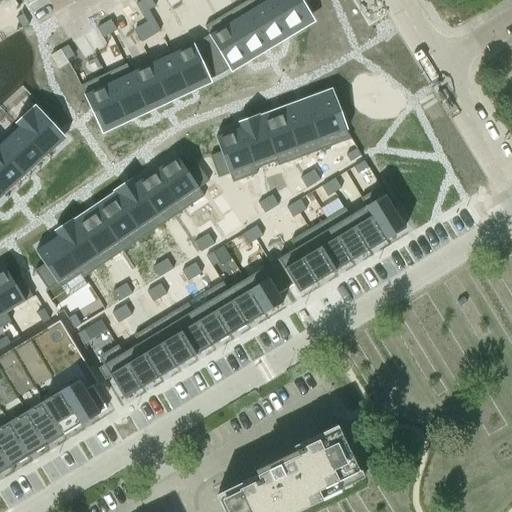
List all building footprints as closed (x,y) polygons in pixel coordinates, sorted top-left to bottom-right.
[(151,0),(143,0),(142,1),(145,5),(149,11),(155,7),(151,0)] [(268,0),(248,0),(244,3),(270,45),(272,43),(286,35),(289,33),(268,0)] [(268,0),(289,33),(292,32),(292,31),(301,26),(309,21),(296,0),(268,0)] [(142,1),(135,5),(142,15),(149,11),(145,5),(142,1)] [(244,3),(225,15),(250,57),(253,55),(267,47),(270,45),(244,3)] [(23,15),(16,19),(22,29),(29,25),(23,15)] [(201,40),(220,75),(233,67),(247,59),(250,57),(225,15),(204,27),(209,35),(201,40)] [(110,20),(103,24),(110,35),(116,31),(110,20)] [(103,24),(96,28),(103,39),(110,35),(103,24)] [(201,40),(171,54),(171,56),(187,90),(220,75),(201,40)] [(68,46),(60,50),(67,61),(74,57),(68,46)] [(60,50),(50,56),(58,70),(68,64),(60,50)] [(171,54),(150,64),(167,100),(187,90),(171,56),(171,54)] [(126,65),(125,65),(145,107),(146,110),(167,100),(150,64),(130,74),(126,65)] [(125,65),(105,75),(125,119),(146,110),(145,107),(125,65)] [(105,75),(80,86),(91,109),(94,107),(104,130),(125,119),(105,75)] [(330,95),(306,104),(323,150),(344,142),(351,140),(339,121),(330,95)] [(306,104),(284,112),(301,158),(323,150),(306,104)] [(41,107),(18,128),(45,157),(48,155),(47,154),(62,141),(55,134),(61,128),(41,107)] [(272,112),(260,116),(278,167),(301,158),(284,112),(274,116),(272,112)] [(249,125),(239,129),(256,175),(257,175),(255,170),(276,162),(277,167),(278,167),(260,116),(261,121),(259,121),(258,117),(247,121),(249,125)] [(18,128),(0,144),(0,150),(2,152),(24,176),(45,157),(18,128)] [(221,152),(209,157),(218,179),(229,175),(232,184),(252,176),(256,175),(239,129),(215,138),(221,152)] [(356,149),(345,156),(350,163),(360,156),(356,149)] [(0,192),(3,196),(16,184),(16,183),(21,178),(22,179),(24,176),(2,152),(0,150),(0,192)] [(176,156),(156,170),(183,211),(204,197),(198,189),(208,182),(195,163),(185,169),(176,156)] [(364,161),(353,168),(357,175),(368,168),(364,161)] [(156,170),(136,184),(148,202),(163,224),(183,211),(156,170)] [(313,170),(307,174),(313,185),(320,181),(313,170)] [(307,174),(300,178),(306,189),(313,185),(307,174)] [(334,179),(328,183),(334,193),(341,189),(334,179)] [(328,183),(321,187),(327,197),(334,193),(328,183)] [(125,186),(115,192),(117,196),(116,197),(134,224),(143,238),(163,224),(148,202),(136,184),(127,190),(125,186)] [(380,187),(361,198),(364,203),(387,240),(405,229),(380,187)] [(97,210),(96,211),(115,239),(123,251),(143,238),(134,224),(116,197),(113,193),(102,201),(105,205),(97,210)] [(272,195),(265,199),(271,210),(278,206),(272,195)] [(344,208),(344,209),(347,214),(369,251),(370,251),(387,240),(364,203),(361,198),(360,199),(365,207),(355,213),(349,217),(344,208)] [(265,199),(258,204),(264,214),(271,210),(265,199)] [(300,200),(293,204),(299,214),(306,210),(300,200)] [(293,204),(286,208),(292,218),(299,214),(293,204)] [(344,209),(326,219),(329,224),(352,261),(369,251),(347,214),(344,209)] [(96,211),(76,224),(104,265),(123,251),(115,239),(96,211)] [(326,219),(309,230),(312,235),(334,272),(352,261),(329,224),(326,219)] [(65,232),(56,237),(84,278),(104,265),(76,224),(74,225),(72,221),(62,228),(65,232)] [(256,226),(249,230),(256,241),(262,237),(256,226)] [(249,230),(242,234),(249,245),(256,241),(249,230)] [(309,230),(291,240),(294,246),(317,283),(334,272),(312,235),(309,230)] [(208,234),(201,238),(207,249),(214,245),(208,234)] [(44,265),(34,271),(47,291),(57,284),(60,288),(67,298),(87,285),(83,279),(84,278),(56,237),(35,251),(44,265)] [(201,238),(194,242),(200,253),(207,249),(201,238)] [(295,249),(270,264),(286,291),(294,286),(298,294),(317,283),(294,246),(291,240),(290,241),(295,249)] [(213,253),(205,257),(212,267),(219,263),(213,253)] [(167,259),(160,263),(162,266),(166,273),(173,269),(167,259)] [(160,263),(153,267),(159,278),(166,273),(162,266),(160,263)] [(195,263),(188,267),(195,278),(201,274),(195,263)] [(263,269),(244,280),(264,314),(283,303),(278,296),(286,291),(270,264),(263,269)] [(188,267),(181,272),(187,282),(195,278),(188,267)] [(5,268),(0,270),(0,306),(10,322),(11,322),(6,314),(32,298),(20,277),(13,282),(5,268)] [(222,282),(221,283),(247,325),(264,314),(244,280),(227,291),(222,282)] [(209,290),(204,293),(230,335),(235,332),(247,325),(221,283),(209,290)] [(126,284),(119,288),(121,291),(125,298),(132,294),(126,284)] [(160,284),(153,288),(160,299),(166,295),(160,284)] [(119,288),(112,292),(118,302),(125,298),(121,291),(119,288)] [(153,288),(146,292),(153,303),(160,299),(153,288)] [(204,293),(187,304),(190,309),(212,346),(230,335),(204,293)] [(463,297),(457,301),(460,306),(466,302),(463,297)] [(187,304),(169,314),(172,319),(195,356),(212,346),(190,309),(187,304)] [(125,305),(118,309),(125,320),(131,316),(125,305)] [(0,306),(0,328),(10,322),(0,306)] [(43,309),(36,314),(42,324),(49,320),(43,309)] [(118,309),(111,314),(118,324),(125,320),(118,309)] [(169,314),(152,325),(155,330),(177,367),(195,356),(172,319),(169,314)] [(74,315),(67,319),(73,329),(80,325),(74,315)] [(0,427),(9,423),(26,412),(43,402),(61,391),(86,376),(94,388),(98,385),(60,321),(26,341),(0,356),(0,427)] [(152,325),(134,336),(137,341),(160,378),(177,367),(155,330),(152,325)] [(84,331),(77,335),(83,345),(90,341),(84,331)] [(117,346),(120,351),(142,388),(160,378),(137,341),(134,336),(133,336),(138,344),(122,354),(117,346)] [(6,337),(0,340),(0,349),(10,344),(6,337)] [(103,366),(97,369),(105,381),(110,378),(123,399),(142,388),(120,351),(117,346),(98,357),(103,366)] [(86,376),(61,391),(81,425),(107,410),(94,388),(86,376)] [(61,391),(43,402),(64,436),(81,425),(61,391)] [(43,402),(26,412),(46,446),(64,436),(43,402)] [(26,412),(9,423),(29,457),(46,446),(26,412)] [(9,423),(0,427),(0,448),(11,467),(29,457),(9,423)] [(317,492),(358,472),(336,427),(293,447),(294,450),(280,457),(275,459),(270,462),(267,465),(263,468),(260,471),(258,475),(215,496),(223,511),(298,511),(322,501),(317,492)] [(0,448),(0,474),(11,467),(0,448)]
